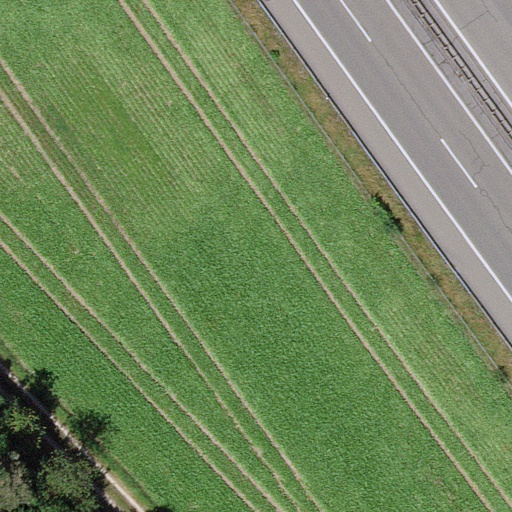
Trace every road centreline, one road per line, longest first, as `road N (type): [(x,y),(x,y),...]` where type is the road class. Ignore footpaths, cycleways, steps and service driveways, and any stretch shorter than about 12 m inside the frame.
road 1 (motorway): [(338,0),(511,238)]
road 2 (track): [(112,511),(0,390)]
